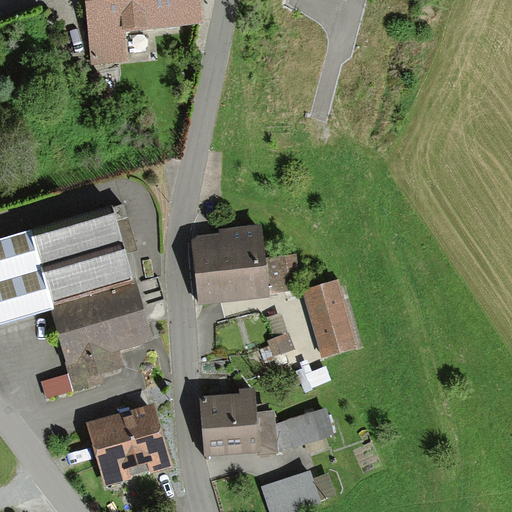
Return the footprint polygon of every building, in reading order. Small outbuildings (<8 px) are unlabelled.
[(86,0),(93,63),(131,60),(128,31),(203,23),(201,0),(86,0)] [(110,205),(0,237),(0,321),(47,307),(67,374),(37,383),(44,405),(99,388),(96,378),(119,372),(112,347),(149,337),(110,205)] [(193,240),(199,304),(270,297),(269,292),(300,289),(296,253),(266,257),(263,223),(218,228),(219,233),(201,235),(193,240)] [(323,359),(358,349),(338,280),(303,290),(323,359)] [(288,334),(268,341),(273,356),(293,349),(288,334)] [(201,395),(206,456),(259,452),(260,455),(280,453),(276,410),(258,412),(256,386),(237,388),(238,392),(201,395)] [(148,402),(84,422),(103,481),(128,473),(136,498),(155,492),(148,468),(167,462),(148,402)] [(280,451),(336,435),(327,409),(278,424),(280,451)] [(261,487),(269,511),(293,511),(322,502),(319,494),(335,489),(330,472),(313,478),(310,470),(261,487)]
